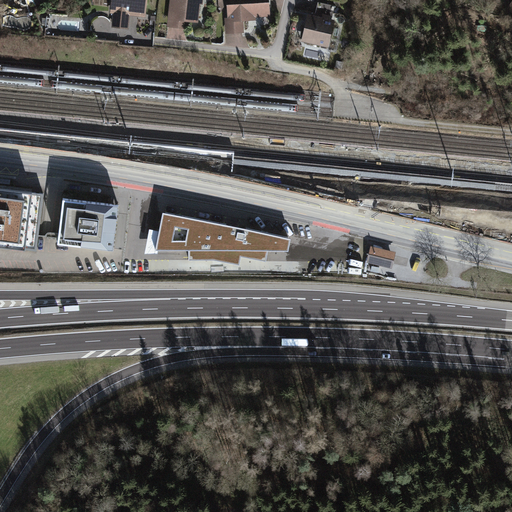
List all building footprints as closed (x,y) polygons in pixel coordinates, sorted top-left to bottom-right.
[(149,0),(113,0),(112,16),(116,17),(114,31),(130,33),(131,19),(148,20),(149,0)] [(168,0),(172,1),(169,33),(190,35),(191,26),(200,27),(202,8),(204,9),(204,4),(210,5),(210,0),(168,0)] [(226,21),(227,37),(245,37),(245,25),(257,25),(257,21),(271,21),(270,0),(228,0),(229,21),(226,21)] [(309,18),(302,45),(329,51),(335,24),(332,23),(335,9),(319,5),(315,20),(309,18)] [(42,196),(0,190),(0,248),(35,253),(42,196)] [(58,247),(114,253),(119,207),(62,201),(58,247)] [(186,232),(187,222),(162,220),(161,230),(186,232)]
